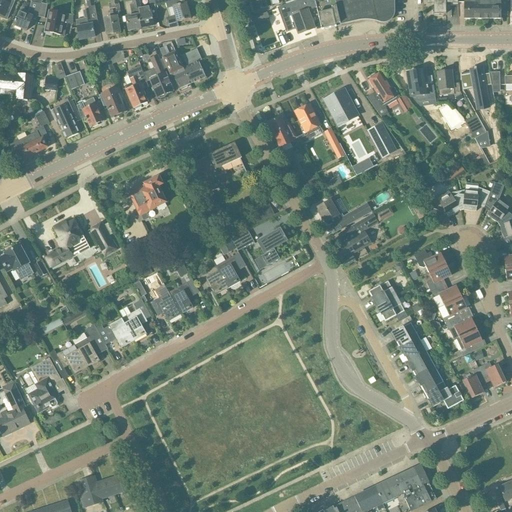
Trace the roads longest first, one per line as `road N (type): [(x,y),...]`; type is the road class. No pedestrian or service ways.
road 1 (tertiary): [(231,87),(328,49),(511,39)]
road 2 (residential): [(105,387),(326,262)]
road 3 (tertiary): [(14,188),(231,87)]
road 4 (residential): [(0,43),(71,55),(217,27)]
road 5 (tertiary): [(326,262),(231,87)]
road 6 (residential): [(287,505),(429,441)]
road 7 (tertiary): [(406,419),(348,378),(331,345),(331,301)]
road 8 (residential): [(406,419),(409,405),(354,307),(331,301)]
road 9 (residential): [(0,499),(130,438)]
